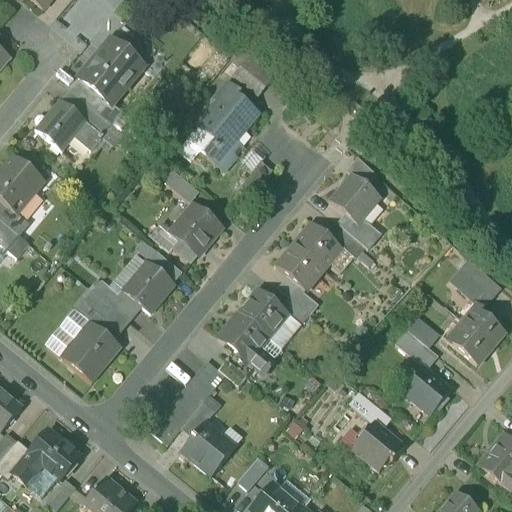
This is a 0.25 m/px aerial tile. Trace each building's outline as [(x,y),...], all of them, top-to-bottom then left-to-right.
[(26,0),(42,13),(52,0),(26,0)] [(98,100),(110,110),(111,108),(142,71),(110,43),(77,83),(79,84),(98,100)] [(231,81),(257,102),(272,84),(239,54),(230,65),(229,65),(239,72),(231,81)] [(0,76),(11,63),(7,61),(0,69),(0,76)] [(69,96),(88,112),(111,131),(120,120),(122,118),(111,108),(110,110),(98,100),(79,84),(69,96)] [(196,133),(185,146),(199,157),(198,158),(222,177),(235,161),(231,158),(237,151),(241,154),(242,152),(240,150),(248,140),(243,135),(258,118),(236,100),(240,97),(228,87),(214,105),(217,107),(218,109),(212,116),(210,115),(196,133)] [(34,135),(61,158),(73,144),(85,129),(86,128),(79,123),(59,106),(34,135)] [(101,143),(111,131),(88,112),(79,123),(86,128),(85,129),(101,143)] [(111,131),(123,141),(132,130),(120,120),(111,131)] [(101,143),(85,129),(73,144),(89,157),(101,143)] [(145,140),(132,130),(123,141),(136,152),(145,140)] [(123,141),(111,131),(101,143),(113,153),(123,141)] [(239,170),(250,180),(261,167),(264,163),(253,154),(239,170)] [(0,208),(15,221),(16,220),(43,187),(12,161),(0,175),(0,208)] [(352,180),(367,192),(376,181),(357,163),(346,176),(351,181),(352,180)] [(240,192),(251,201),(272,176),(261,167),(250,180),(240,192)] [(167,191),(177,180),(162,168),(156,175),(162,179),(158,184),(167,191)] [(167,191),(189,209),(198,198),(177,180),(167,191)] [(356,230),(357,229),(363,222),(379,202),(367,192),(352,180),(351,181),(329,208),(344,220),(356,230)] [(0,226),(18,242),(28,230),(16,220),(15,221),(0,208),(0,226)] [(171,254),(190,270),(220,232),(193,210),(171,237),(180,244),(177,247),(171,254)] [(344,236),(356,246),(365,236),(357,229),(356,230),(344,220),(336,229),(344,236)] [(381,237),(363,222),(357,229),(365,236),(356,246),(364,253),(366,255),(381,237)] [(18,242),(0,226),(0,251),(6,257),(18,242)] [(311,229),(293,251),(321,275),(329,265),(326,263),(335,252),(338,255),(340,253),(333,248),(311,229)] [(148,241),(168,258),(171,254),(177,247),(168,240),(157,231),(148,241)] [(340,252),(355,264),(364,253),(356,246),(344,236),(333,248),(340,253),(340,252)] [(180,244),(171,237),(168,240),(177,247),(180,244)] [(28,249),(18,242),(6,257),(15,264),(28,249)] [(148,267),(156,258),(141,245),(133,255),(148,267)] [(303,297),(321,275),(293,251),(275,273),(286,282),(303,297)] [(147,269),(172,290),(181,279),(156,258),(148,267),(147,269)] [(134,260),(108,292),(122,304),(125,301),(123,299),(139,279),(140,278),(145,269),(134,260)] [(469,265),(460,275),(483,295),(491,286),(469,265)] [(138,311),(148,320),(173,290),(172,290),(147,269),(146,268),(145,269),(140,278),(139,279),(123,299),(125,301),(138,311)] [(472,307),(483,295),(460,275),(449,287),(472,307)] [(276,294),(287,304),(308,321),(317,310),(302,298),(303,297),(286,282),(276,294)] [(101,286),(92,297),(126,326),(138,311),(125,301),(122,304),(108,292),(101,286)] [(245,309),(237,319),(268,344),(287,321),(288,320),(279,313),(257,294),(256,295),(245,309)] [(114,339),(126,326),(92,297),(75,317),(89,329),(90,328),(96,333),(101,328),(114,339)] [(299,330),(308,321),(287,304),(279,313),(288,320),(287,321),(299,330)] [(474,312),(464,325),(469,329),(479,316),(474,312)] [(451,351),(475,371),(504,337),(479,316),(469,329),(464,325),(456,334),(461,338),(451,351)] [(89,329),(75,317),(46,352),(60,364),(89,329)] [(233,357),(248,369),(256,359),(268,344),(237,319),(217,344),(233,357)] [(416,323),(406,336),(426,353),(436,340),(416,323)] [(121,353),(111,346),(96,333),(90,328),(89,329),(60,364),(90,389),(107,368),(107,369),(121,353)] [(101,328),(96,333),(111,346),(113,340),(114,339),(101,328)] [(446,346),(451,351),(461,338),(456,334),(446,346)] [(437,362),(426,353),(406,336),(394,351),(407,362),(411,357),(429,371),(437,362)] [(268,344),(256,359),(262,364),(264,361),(271,367),(280,355),(268,344)] [(233,357),(217,376),(224,382),(238,393),(238,394),(246,383),(249,380),(254,374),(248,369),(233,357)] [(425,376),(429,371),(411,357),(407,362),(422,374),(425,376)] [(272,368),(271,367),(264,361),(262,364),(256,359),(248,369),(254,374),(262,380),(272,368)] [(207,368),(199,376),(216,391),(224,382),(217,376),(207,368)] [(401,398),(429,421),(450,397),(425,376),(422,374),(401,398)] [(199,376),(192,385),(209,399),(216,391),(199,376)] [(192,385),(185,394),(202,408),(209,399),(192,385)] [(185,394),(178,402),(195,417),(202,408),(185,394)] [(0,437),(20,414),(0,396),(0,437)] [(371,429),(379,436),(380,435),(381,435),(390,425),(358,399),(347,411),(370,430),(371,429)] [(178,402),(171,411),(188,425),(195,417),(178,402)] [(213,418),(202,408),(195,417),(188,425),(184,430),(194,439),(203,428),(204,429),(213,418)] [(171,411),(163,420),(181,434),(184,430),(188,425),(171,411)] [(163,420),(156,428),(173,443),(181,434),(163,420)] [(166,451),(173,443),(156,428),(149,437),(166,451)] [(179,458),(210,483),(233,455),(220,445),(221,443),(204,429),(203,428),(194,439),(179,458)] [(350,455),(377,478),(387,466),(390,468),(403,453),(381,435),(380,435),(379,436),(371,429),(370,430),(350,455)] [(11,479),(25,491),(41,473),(55,485),(57,487),(78,461),(47,436),(27,460),(11,479)] [(477,473),(511,502),(511,446),(502,438),(491,451),(493,453),(477,473)] [(0,465),(14,449),(3,440),(0,444),(0,465)] [(27,460),(14,449),(0,465),(0,478),(6,484),(11,479),(27,460)] [(252,469),(262,478),(266,473),(256,464),(252,469)] [(236,488),(246,497),(262,478),(252,469),(236,488)] [(40,504),(55,485),(41,473),(25,491),(40,504)] [(81,511),(132,511),(135,509),(104,483),(81,511)] [(45,508),(49,511),(59,511),(72,497),(62,488),(45,508)] [(251,511),(297,511),(270,489),(251,511)] [(471,511),(455,498),(443,511),(471,511)]
